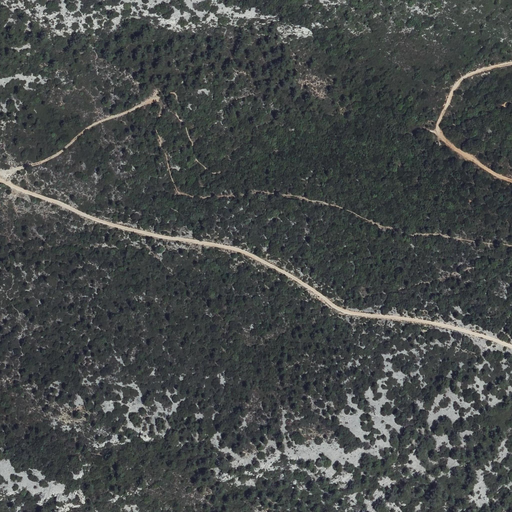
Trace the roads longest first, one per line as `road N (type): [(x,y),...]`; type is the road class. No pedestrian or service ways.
road 1 (track): [(0,178),(115,224),(260,256),(338,307),(511,343)]
road 2 (track): [(511,62),(457,85),(438,128),(488,170),(511,179)]
road 3 (track): [(156,98),(88,126),(44,161),(0,171)]
